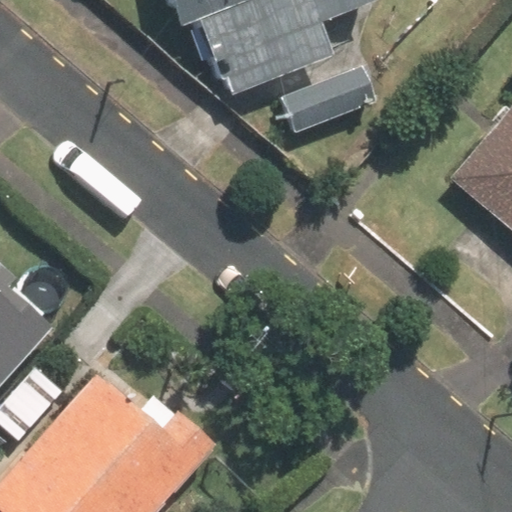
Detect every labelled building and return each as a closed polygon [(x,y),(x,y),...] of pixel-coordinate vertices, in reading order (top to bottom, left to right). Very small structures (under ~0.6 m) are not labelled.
[(181,0),(220,99),(321,60),(309,31),(366,8),(362,0),(181,0)] [(511,61),(502,73),(511,81),(511,97),(439,183),(511,244),(511,61)] [(369,108),(356,69),(272,96),(285,135),(369,108)] [(0,373),(38,331),(0,297),(0,373)] [(56,390),(31,369),(0,405),(0,435),(9,443),(56,390)] [(87,375),(0,476),(0,511),(151,511),(205,451),(122,380),(109,395),(87,375)]
